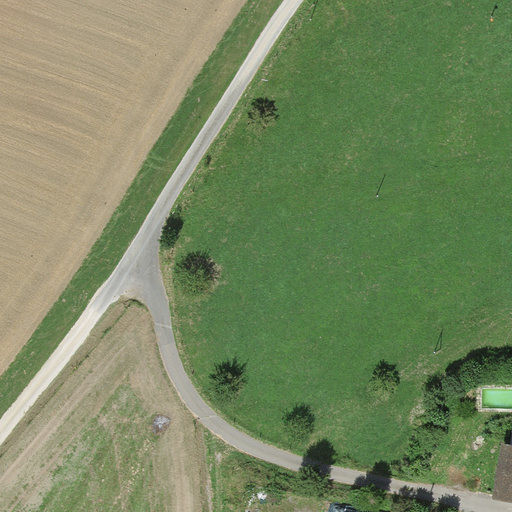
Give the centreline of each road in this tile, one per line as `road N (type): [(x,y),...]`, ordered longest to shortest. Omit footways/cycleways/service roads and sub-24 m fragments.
road 1 (unclassified): [(293,0),(135,262),(180,391),(245,448),(511,511)]
road 2 (track): [(135,262),(0,431)]
